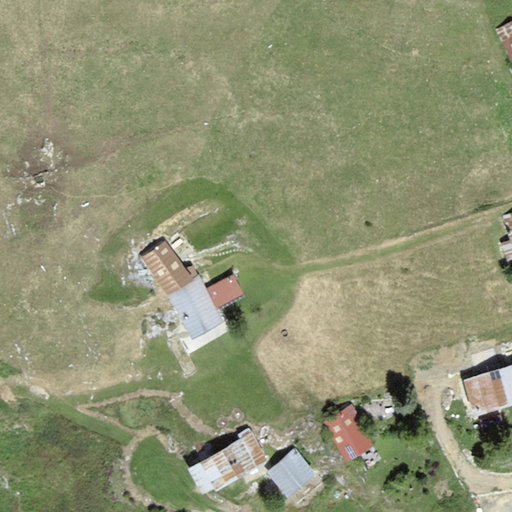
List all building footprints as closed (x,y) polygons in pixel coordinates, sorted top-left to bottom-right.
[(511,23),(500,31),(511,50),(511,23)] [(511,215),(507,218),(511,229),(511,244),(503,248),(511,268),(511,215)] [(188,277),(164,242),(144,256),(168,291),(188,277)] [(240,294),(231,277),(206,290),(200,279),(171,294),(193,335),(220,321),(213,307),(240,294)] [(511,368),(467,382),(476,413),(511,402),(511,368)] [(351,408),(327,421),(348,457),(372,443),(351,408)] [(264,459),(251,437),(191,470),(204,493),(264,459)] [(311,474),(293,453),(271,472),(289,492),(311,474)]
